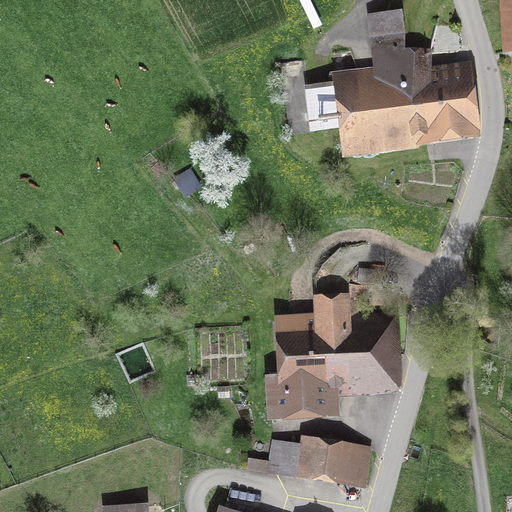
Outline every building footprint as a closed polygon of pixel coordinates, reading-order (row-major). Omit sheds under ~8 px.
[(401,51),(401,34),(399,12),(367,17),(374,71),(335,76),(344,152),(349,155),(411,147),(410,135),(467,128),(461,75),(425,79),(426,53),(401,51)] [(311,132),(302,61),(278,64),(287,136),(311,132)] [(381,285),(382,272),(357,269),(355,283),(381,285)] [(314,302),(314,320),(303,320),(281,320),(285,377),(268,378),(270,413),(327,410),(326,385),(397,381),(398,354),(395,314),(356,316),(356,312),(360,311),(363,286),(347,284),(344,299),(314,302)] [(363,448),(301,438),(299,448),(272,444),(268,473),(357,488),(363,448)]
